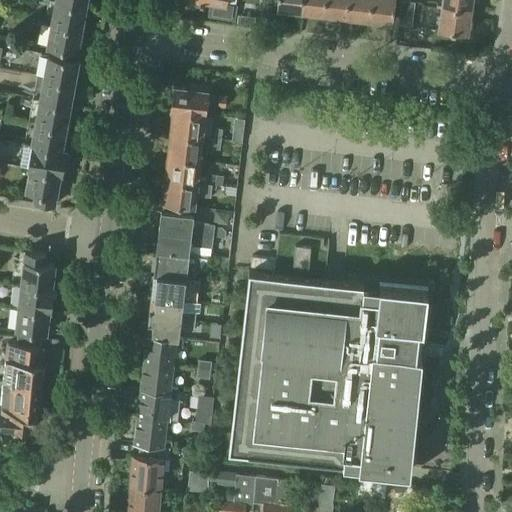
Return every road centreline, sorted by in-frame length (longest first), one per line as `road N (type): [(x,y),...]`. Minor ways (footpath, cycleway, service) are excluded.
road 1 (residential): [(504,81),(477,511)]
road 2 (residential): [(504,81),(132,38)]
road 3 (residential): [(81,484),(107,236)]
road 4 (residential): [(107,236),(132,38)]
